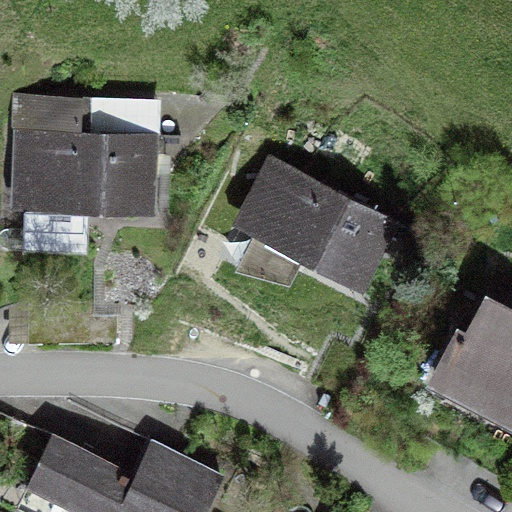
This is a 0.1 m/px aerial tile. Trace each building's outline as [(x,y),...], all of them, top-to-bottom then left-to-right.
[(154,210),(157,132),(103,130),(104,100),(29,97),(28,126),(12,126),(9,204),(154,210)] [(268,153),(232,221),(361,289),(380,253),(372,249),(390,216),(268,153)] [(433,382),(511,423),(511,281),(502,276),(469,337),(460,332),(433,382)] [(114,299),(36,298),(36,340),(113,342),(114,299)] [(51,491),(94,511),(200,511),(219,474),(152,441),(136,475),(74,444),(51,491)]
